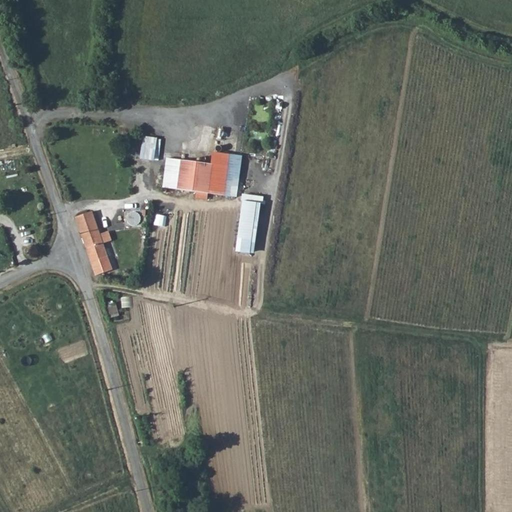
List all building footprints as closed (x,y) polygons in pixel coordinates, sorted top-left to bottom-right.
[(156,138),(142,137),(141,158),(159,160),(160,139),(156,139),(156,138)] [(211,164),(208,194),(236,197),(241,157),(213,154),(211,164)] [(164,188),(177,190),(180,160),(167,159),(164,188)] [(180,160),(177,190),(197,192),(208,194),(211,164),(180,160)] [(207,201),(208,194),(197,192),(196,200),(207,201)] [(243,201),(259,203),(262,203),(262,197),(242,194),(242,201),(243,201)] [(237,251),(254,253),(259,203),(243,201),(237,251)] [(76,218),(83,239),(99,234),(92,213),(76,218)] [(99,234),(83,239),(95,274),(111,269),(103,244),(112,241),(108,231),(99,234)]
